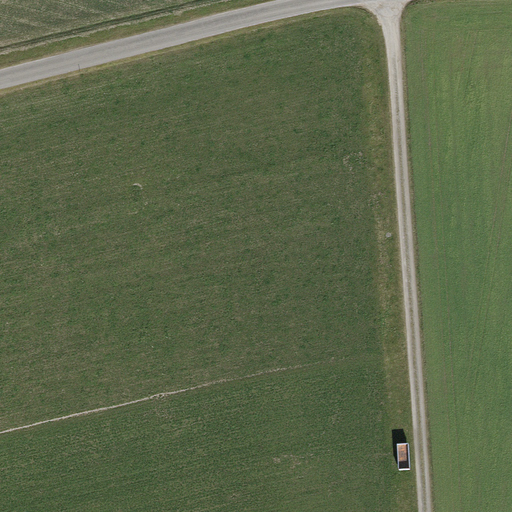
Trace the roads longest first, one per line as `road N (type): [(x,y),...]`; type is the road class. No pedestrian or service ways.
road 1 (track): [(420,511),(388,0)]
road 2 (unclassified): [(0,88),(367,0)]
